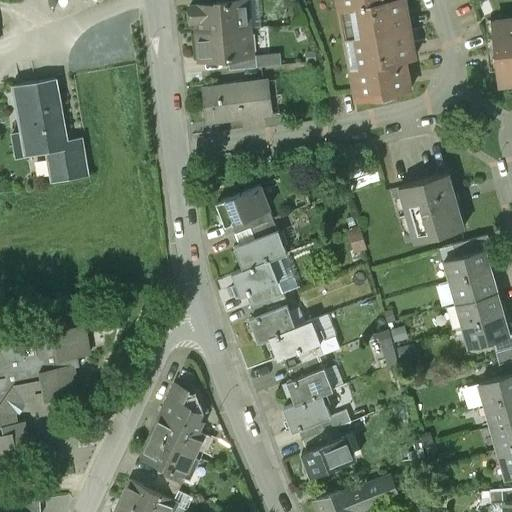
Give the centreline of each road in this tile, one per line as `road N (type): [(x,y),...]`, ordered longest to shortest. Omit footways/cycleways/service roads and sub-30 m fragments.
road 1 (residential): [(439,0),(455,51),(456,82),(446,97),(178,148)]
road 2 (residential): [(206,309),(173,331),(85,511)]
road 3 (residential): [(277,511),(206,309)]
road 4 (residential): [(206,309),(178,148)]
road 5 (residential): [(178,148),(160,0)]
